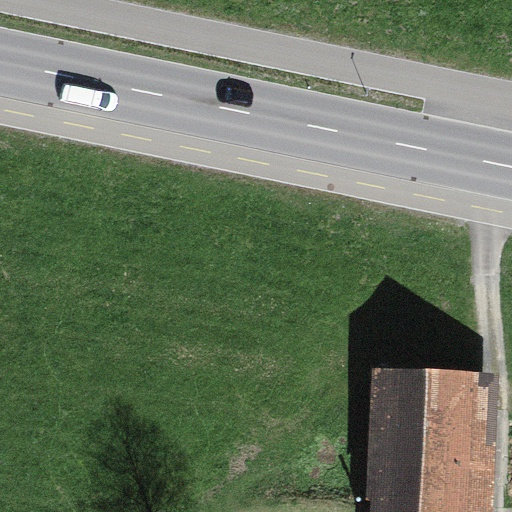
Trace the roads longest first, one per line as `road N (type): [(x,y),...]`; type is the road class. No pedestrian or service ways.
road 1 (primary): [(511,167),(0,62)]
road 2 (track): [(479,161),(494,214),(501,367),(511,387)]
